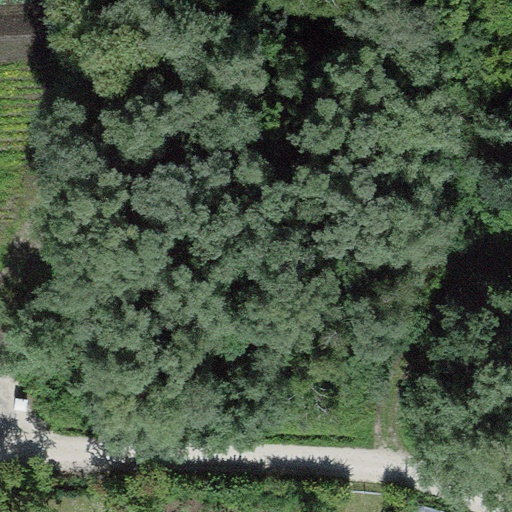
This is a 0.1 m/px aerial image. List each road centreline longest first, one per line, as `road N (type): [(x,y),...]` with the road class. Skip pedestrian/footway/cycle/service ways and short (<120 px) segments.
road 1 (track): [(0,444),(391,463),(509,511)]
road 2 (track): [(391,463),(390,422),(406,357),(451,282),(506,245)]
